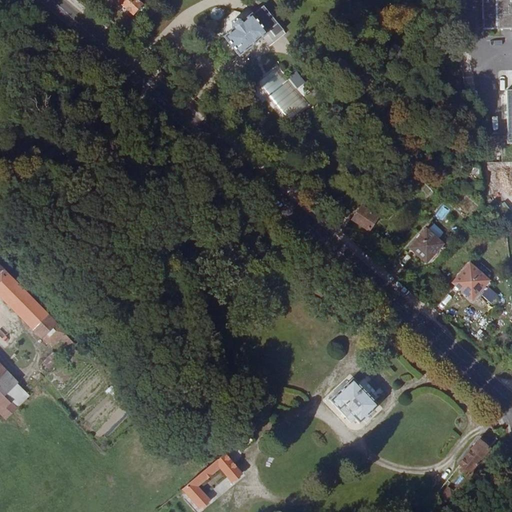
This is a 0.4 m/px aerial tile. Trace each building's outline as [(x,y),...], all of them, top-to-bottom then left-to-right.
[(119,0),(135,14),(143,4),(138,0),(101,0),(97,6),(100,8),(102,6),(108,11),(116,0),(119,0)] [(511,0),(495,0),(496,32),(507,32),(511,31),(511,0)] [(268,32),(278,23),(264,5),(253,14),(252,13),(243,20),(242,18),(236,18),(231,22),(232,29),(223,36),(224,37),(218,43),(233,61),(239,56),(241,57),(269,33),(268,32)] [(278,67),(259,83),(290,121),(310,104),(278,67)] [(445,159),(452,148),(447,145),(437,141),(431,149),(445,159)] [(467,175),(482,186),(480,169),(475,165),(467,175)] [(362,206),(353,220),(370,230),(378,217),(362,206)] [(427,229),(411,248),(427,262),(443,244),(427,229)] [(470,264),(454,283),(473,300),(489,281),(470,264)] [(74,347),(76,344),(0,268),(0,295),(43,338),(43,337),(52,346),(62,335),(74,347)] [(482,294),(491,303),(498,295),(490,287),(482,294)] [(0,413),(10,403),(0,392),(0,375),(5,371),(0,365),(0,413)] [(360,425),(380,406),(354,379),(330,401),(352,424),(356,420),(360,425)] [(10,403),(0,413),(7,421),(17,410),(10,403)] [(229,441),(234,447),(239,453),(253,442),(243,430),(229,441)] [(471,475),(491,450),(480,442),(460,467),(471,475)] [(207,469),(183,489),(199,509),(208,502),(204,497),(196,487),(220,468),(228,478),(232,483),(241,475),(224,455),(207,469)] [(204,497),(228,478),(220,468),(196,487),(204,497)] [(447,504),(456,493),(450,488),(441,500),(447,504)]
